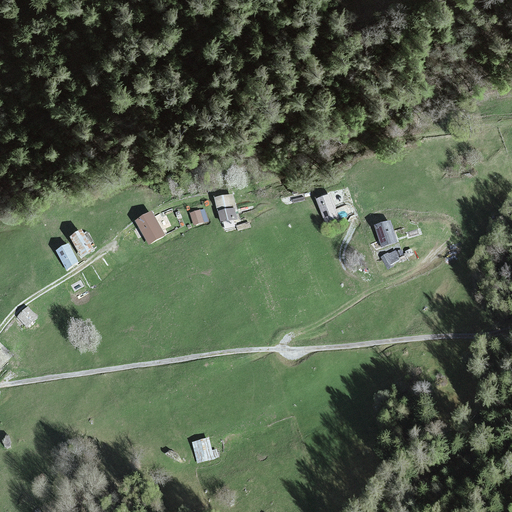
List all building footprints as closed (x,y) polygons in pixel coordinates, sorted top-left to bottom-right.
[(233,197),(215,200),(222,231),(240,227),(233,197)] [(331,198),(317,203),(326,225),(339,220),(331,198)] [(200,212),(189,215),(192,226),(203,223),(200,212)] [(154,215),(136,225),(147,247),(165,238),(154,215)] [(392,224),(375,229),(381,247),(398,242),(392,224)] [(83,234),(59,251),(70,266),(94,249),(83,234)] [(404,244),(382,255),(387,265),(409,254),(404,244)] [(29,309),(18,319),(26,329),(38,319),(29,309)] [(212,438),(191,443),(195,463),(217,458),(212,438)]
